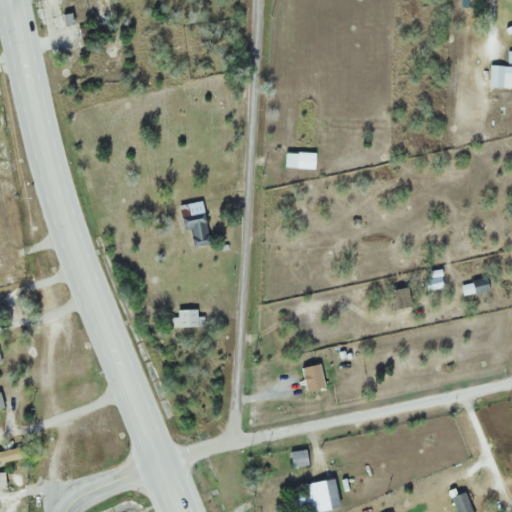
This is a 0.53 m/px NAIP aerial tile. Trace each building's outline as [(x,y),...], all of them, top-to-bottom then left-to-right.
[(78,61),(81,76),(102,72),(99,57),(78,61)] [(487,88),(511,88),(511,66),(487,66),(487,88)] [(282,168),(313,169),(313,152),(283,151),(282,168)] [(191,247),(208,244),(200,201),(176,205),(181,230),(187,229),(191,247)] [(425,272),(426,290),(440,289),(439,271),(425,272)] [(469,281),(472,294),(486,291),(483,277),(469,281)] [(195,310),(175,310),(175,317),(168,317),(168,326),(202,326),(202,316),(195,316),(195,310)] [(323,387),(318,364),(299,367),(303,391),(323,387)] [(305,465),(304,449),(287,451),(289,467),(305,465)] [(305,511),(335,508),(332,478),(302,481),(305,511)] [(449,495),(454,511),(470,511),(463,490),(449,495)]
